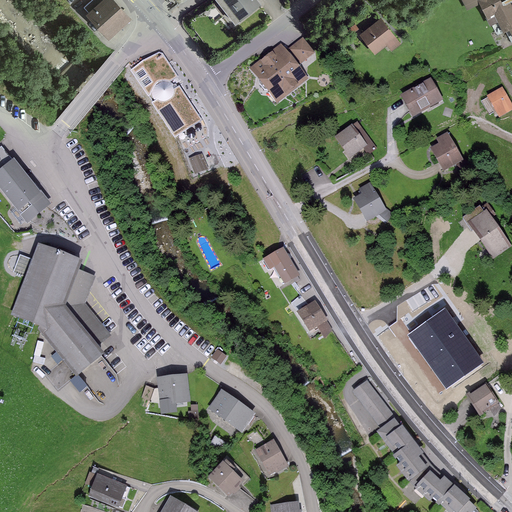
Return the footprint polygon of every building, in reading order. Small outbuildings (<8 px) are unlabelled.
[(132,18),(115,0),(91,0),(84,7),(88,11),(85,14),(109,39),(132,18)] [(219,0),(235,21),(258,3),(255,0),(219,0)] [(511,37),(511,2),(511,1),(502,6),(499,0),(463,0),(468,8),(480,1),(489,19),(495,15),(503,31),(508,29),(511,37)] [(401,44),(381,17),(359,34),(375,54),(387,45),(392,50),(401,44)] [(290,48),(284,41),(250,69),(277,104),(309,79),(299,67),(315,53),(303,38),(290,48)] [(140,83),(147,93),(173,130),(194,115),(169,78),(178,72),(169,60),(160,66),(162,68),(140,83)] [(431,79),(400,96),(412,118),(443,101),(431,79)] [(511,104),(502,88),(487,97),(499,118),(511,110),(511,104)] [(357,122),(335,138),(350,160),(363,149),(369,156),(377,149),(357,122)] [(462,158),(448,133),(436,140),(439,144),(430,149),(442,169),(462,158)] [(37,190),(14,160),(13,161),(2,147),(0,148),(0,187),(28,224),(51,206),(38,189),(37,190)] [(189,159),(196,176),(211,170),(204,153),(189,159)] [(361,195),(353,200),(367,223),(379,215),(388,223),(393,214),(385,208),(370,183),(359,190),(361,195)] [(470,223),(482,240),(498,229),(486,212),(470,223)] [(482,240),(493,257),(510,246),(498,229),(482,240)] [(10,317),(40,328),(38,331),(76,379),(105,356),(99,348),(112,337),(86,304),(96,278),(79,271),(82,263),(38,246),(10,317)] [(300,277),(284,249),(263,261),(269,272),(274,269),(285,286),(300,277)] [(408,307),(416,319),(442,301),(436,292),(431,295),(429,292),(408,307)] [(332,331),(315,301),(296,313),(308,334),(317,328),(325,340),(332,331)] [(446,310),(429,321),(453,357),(469,345),(446,310)] [(216,352),(212,357),(220,364),(224,359),(216,352)] [(174,404),(188,402),(185,378),(159,380),(162,414),(175,413),(174,404)] [(409,483),(416,489),(434,468),(417,445),(367,381),(352,392),(381,431),(377,434),(395,457),(392,459),(395,462),(397,461),(400,465),(397,467),(408,484),(409,483)] [(486,386),(471,396),(469,394),(466,397),(480,418),(484,415),(483,414),(500,403),(492,393),(491,394),(486,386)] [(252,414),(221,392),(208,410),(240,432),(252,414)] [(286,465),(274,442),(256,452),(268,474),(286,465)] [(242,482),(224,464),(210,478),(228,496),(242,482)] [(455,487),(434,468),(416,489),(415,490),(430,504),(432,501),(439,508),(441,507),(446,511),(474,511),(477,509),(469,502),(470,501),(455,487)] [(98,476),(90,496),(118,507),(125,487),(98,476)] [(247,511),(256,503),(242,487),(233,495),(247,511)] [(191,511),(171,501),(164,511),(191,511)]
